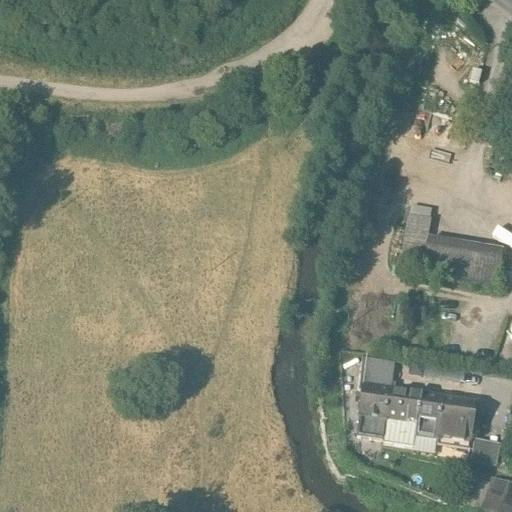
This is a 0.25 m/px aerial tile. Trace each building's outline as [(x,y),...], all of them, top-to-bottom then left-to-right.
[(395,276),(496,293),(502,254),(429,242),(433,215),(406,211),(395,276)] [(359,387),(364,387),(390,391),(394,363),(364,358),(359,387)] [(414,436),(420,396),(390,391),(364,387),(356,441),(412,450),(414,436)] [(468,452),(475,403),(420,396),(414,436),(438,440),(437,448),(468,452)] [(499,450),(475,445),(471,465),(495,469),(499,450)] [(472,483),(467,499),(485,505),(490,489),(472,483)] [(511,511),(511,490),(492,484),(490,489),(485,505),(482,511),(511,511)]
